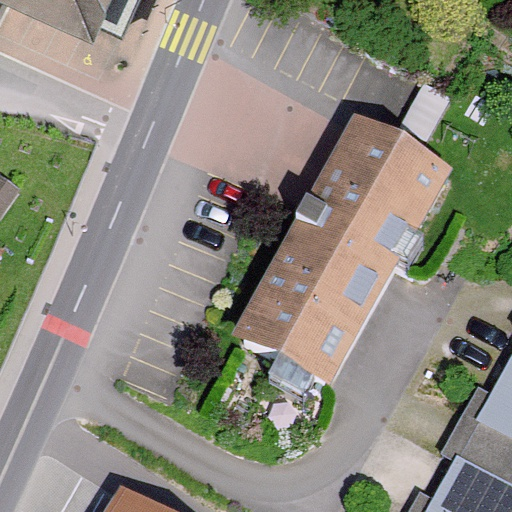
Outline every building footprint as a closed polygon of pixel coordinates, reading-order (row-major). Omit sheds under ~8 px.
[(11,0),(80,29),(93,0),(11,0)] [(414,170),(321,119),(204,330),(298,381),(414,170)] [(511,332),(498,325),(451,416),(511,447),(511,332)] [(496,511),(503,500),(436,464),(410,511),(496,511)] [(147,511),(122,495),(111,511),(147,511)]
